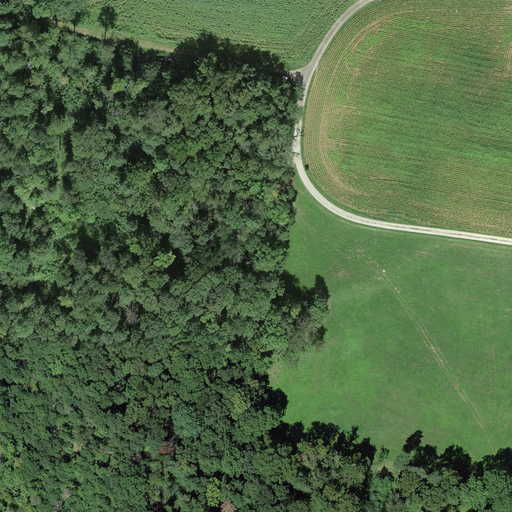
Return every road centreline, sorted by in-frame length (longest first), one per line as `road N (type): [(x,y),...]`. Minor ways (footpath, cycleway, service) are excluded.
road 1 (track): [(511,241),(359,219),(310,188),(298,160)]
road 2 (track): [(303,79),(152,35)]
